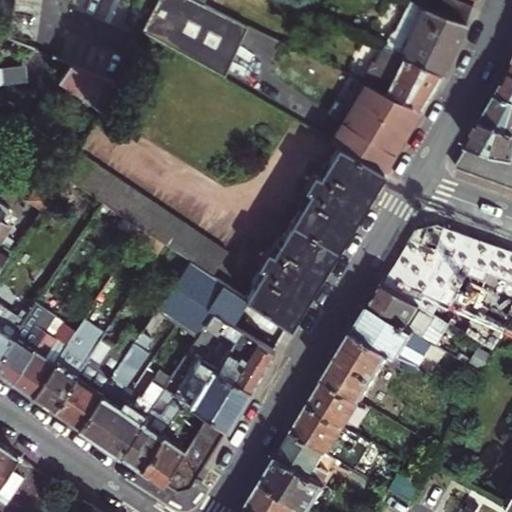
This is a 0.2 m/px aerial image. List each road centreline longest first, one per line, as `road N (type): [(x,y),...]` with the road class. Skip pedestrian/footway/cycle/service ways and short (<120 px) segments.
road 1 (residential): [(212,511),(414,184)]
road 2 (residential): [(414,184),(505,0)]
road 3 (residential): [(0,408),(152,511)]
